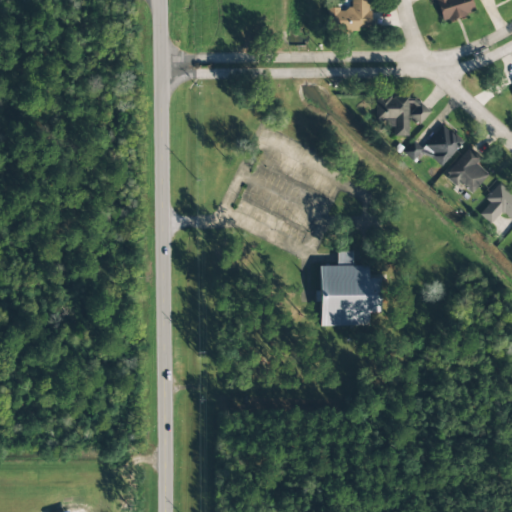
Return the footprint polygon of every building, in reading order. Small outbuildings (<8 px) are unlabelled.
[(366,0),(349,0),(349,9),(324,9),(324,33),(366,33),(366,0)] [(455,16),(450,0),(429,0),(436,21),(455,16)] [(391,136),(406,136),(406,121),(425,121),(425,98),(373,98),(373,120),(391,120),(391,136)] [(459,143),(440,126),(422,146),(441,164),(459,143)] [(410,161),(422,151),(413,141),(402,152),(410,161)] [(469,195),(485,176),(475,167),(481,160),(466,148),(444,174),(469,195)] [(482,200),(486,204),(476,215),(487,225),(499,212),(508,221),(511,217),(511,195),(511,196),(498,184),(482,200)] [(316,326),(367,326),(366,313),(373,313),(373,279),(365,279),(365,265),(350,265),(350,251),(334,251),(334,266),(315,267),(316,326)]
